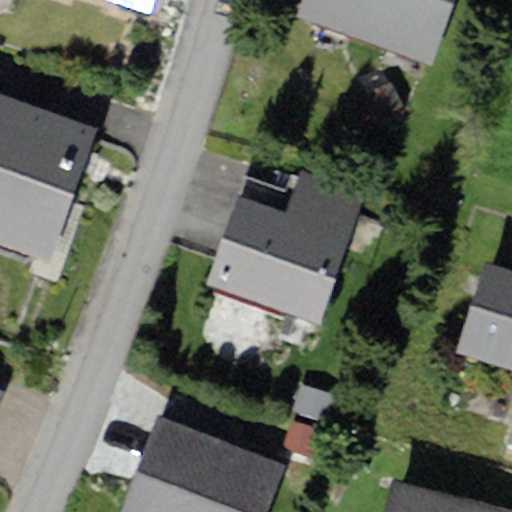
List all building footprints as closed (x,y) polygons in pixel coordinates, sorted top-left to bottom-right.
[(102,0),(152,17),(158,0),(102,0)] [(452,0),(302,0),(296,20),(428,68),(452,0)] [(0,245),(48,263),(97,131),(0,96),(0,245)] [(286,213),(352,237),(369,194),(302,169),(286,213)] [(238,196),(205,285),(319,327),(352,237),(286,213),(238,196)] [(511,271),(484,263),(456,357),(511,373),(511,271)] [(315,461),(334,399),(301,388),(282,451),(315,461)] [(268,511),(287,466),(158,415),(119,511),(268,511)] [(508,511),(389,480),(380,511),(508,511)]
